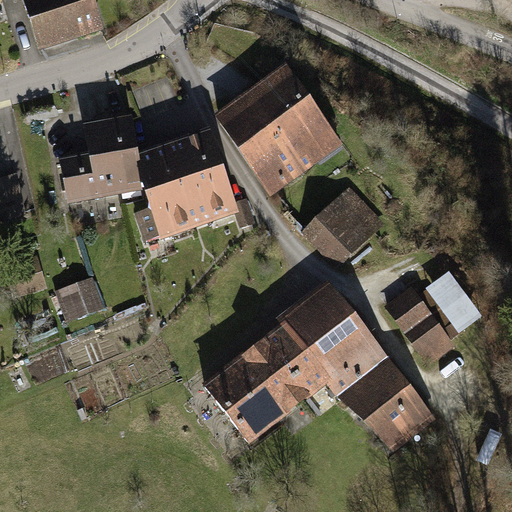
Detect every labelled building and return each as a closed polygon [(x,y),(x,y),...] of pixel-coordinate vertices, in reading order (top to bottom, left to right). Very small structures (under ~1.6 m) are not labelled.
[(25,0),(41,52),(101,34),(90,0),(25,0)] [(290,74),(221,123),(269,194),(340,143),(290,74)] [(138,160),(132,120),(89,128),(95,158),(64,164),(71,202),(143,188),(138,160)] [(228,184),(209,136),(138,160),(143,188),(145,188),(153,210),(138,215),(147,242),(162,237),(163,239),(194,228),(191,221),(235,206),(234,205),(228,184)] [(0,233),(28,225),(14,181),(0,185),(0,233)] [(348,191),(304,234),(334,265),(378,222),(348,191)] [(245,202),(234,205),(235,206),(243,229),(253,225),(245,202)] [(6,280),(16,307),(45,297),(35,269),(6,280)] [(54,302),(65,335),(104,322),(93,289),(54,302)] [(428,292),(418,299),(449,342),(460,335),(428,292)] [(425,360),(449,343),(449,342),(418,299),(413,293),(388,311),(425,360)] [(340,397),(355,417),(403,379),(336,294),(289,331),(340,397)] [(257,461),(340,397),(289,331),(206,395),(257,461)] [(443,431),(403,379),(355,417),(401,464),(443,431)]
